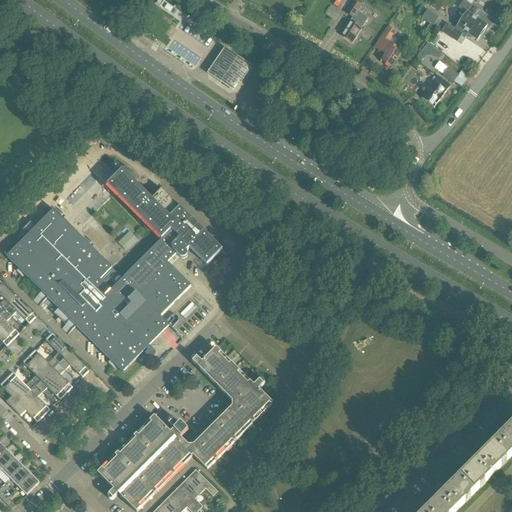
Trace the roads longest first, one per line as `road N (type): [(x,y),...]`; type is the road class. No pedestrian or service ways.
road 1 (trunk): [(17,0),(258,173),(511,325)]
road 2 (trunk): [(385,222),(62,0)]
road 3 (residential): [(65,476),(216,318),(249,271)]
road 4 (unclassified): [(415,150),(396,114),(200,0)]
road 5 (residential): [(379,511),(511,378)]
road 6 (unclassified): [(415,150),(434,141),(511,41)]
road 7 (trunk): [(511,293),(385,222)]
road 8 (unclassified): [(511,262),(408,193)]
